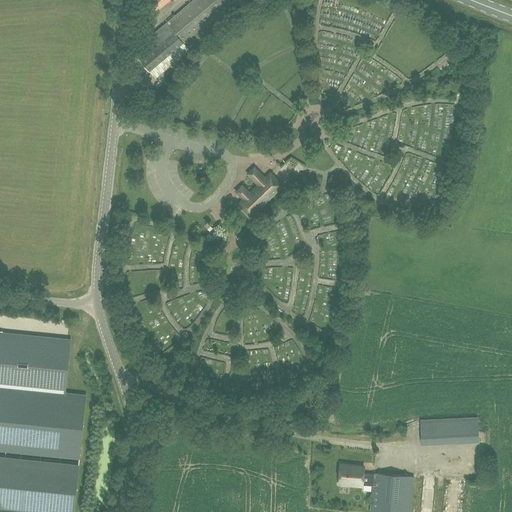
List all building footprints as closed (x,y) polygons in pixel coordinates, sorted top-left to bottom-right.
[(143,23),(170,0),(151,0),(139,10),(144,15),(139,19),(143,23)] [(195,0),(167,23),(184,43),(234,0),(195,0)] [(163,20),(180,12),(178,8),(161,15),(163,20)] [(163,60),(184,43),(167,23),(158,31),(165,39),(141,59),(151,70),(163,60)] [(251,217),(283,187),(270,174),(265,179),(254,168),(249,173),(259,184),(249,193),(241,186),(236,191),(243,199),(238,204),(251,217)] [(71,339),(0,332),(0,385),(65,392),(71,339)] [(0,511),(74,511),(86,395),(65,392),(0,385),(0,511)] [(477,417),(420,420),(421,444),(478,441),(477,417)] [(373,485),(373,474),(364,473),(364,466),(340,464),(339,484),(362,486),(363,484),(373,485)] [(374,473),(373,474),(373,485),(370,511),(410,511),(413,477),(374,473)]
